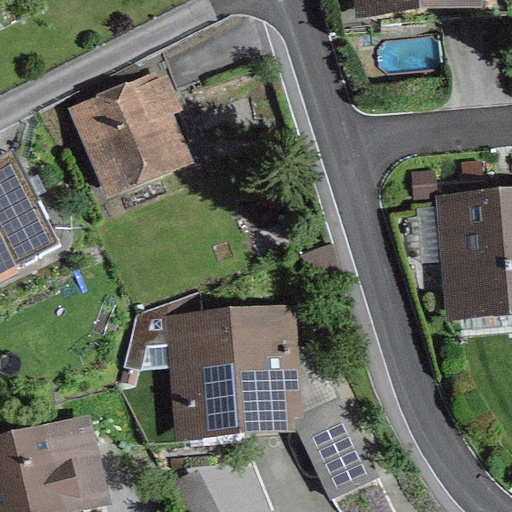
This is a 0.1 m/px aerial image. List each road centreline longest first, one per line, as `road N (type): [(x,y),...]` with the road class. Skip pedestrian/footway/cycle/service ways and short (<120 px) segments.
road 1 (residential): [(489,511),(442,456),(349,149)]
road 2 (residential): [(267,0),(0,124)]
road 3 (residential): [(511,132),(349,149)]
road 4 (residential): [(349,149),(285,0)]
